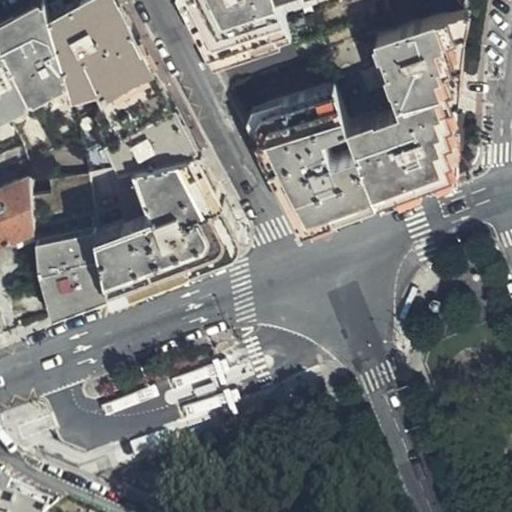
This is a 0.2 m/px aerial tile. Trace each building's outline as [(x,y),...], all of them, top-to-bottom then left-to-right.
[(22,141),(26,157),(48,147),(79,132),(82,131),(58,43),(45,0),(44,0),(0,23),(0,117),(11,111),(22,141)] [(45,0),(58,43),(82,131),(89,167),(198,145),(121,0),(45,0)] [(185,0),(202,31),(223,43),(294,32),(282,0),(185,0)] [(379,0),(387,29),(464,4),(465,0),(379,0)] [(378,189),(379,191),(438,170),(454,148),(455,79),(456,51),(457,42),(464,4),(387,29),(325,50),(337,81),(378,189)] [(295,204),(315,212),(328,207),(378,189),(337,81),(265,104),(257,123),(254,128),(260,139),(295,204)] [(198,145),(89,167),(90,172),(105,258),(111,291),(229,246),(239,224),(198,145)] [(48,193),(31,197),(32,224),(36,261),(38,270),(52,314),(111,291),(105,258),(90,172),(47,179),(48,193)] [(31,197),(28,174),(0,186),(0,238),(32,224),(31,197)] [(165,353),(133,365),(136,373),(169,362),(165,353)] [(330,456),(275,477),(279,486),(284,484),(286,489),(335,470),(330,456)] [(55,511),(0,487),(0,511),(55,511)]
